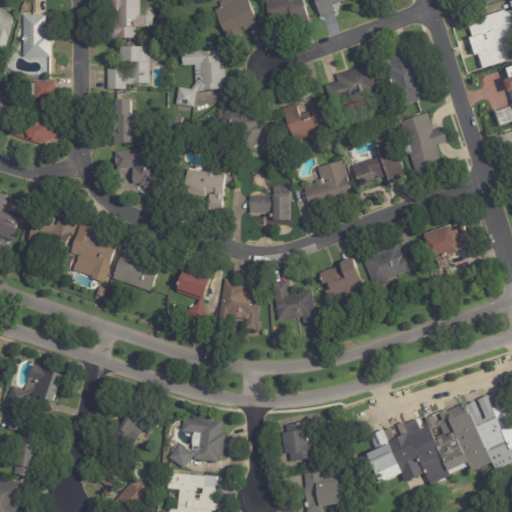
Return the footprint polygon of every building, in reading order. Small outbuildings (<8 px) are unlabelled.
[(144,16),(152,16),(152,28),(135,29),(135,40),(106,39),(107,22),(114,22),(114,12),(107,12),(107,0),(139,0),(139,16),(144,16)] [(257,26),(226,39),(214,10),(236,0),(247,0),(258,25),(257,26)] [(308,24),(296,27),(295,22),(272,27),(266,0),(304,0),(310,24),(308,24)] [(353,0),(334,6),(337,13),(321,18),(314,0),(353,0)] [(496,0),(463,11),(459,0),(496,0)] [(511,25),(508,27),(511,39),(511,60),(482,70),(477,55),(473,56),(468,39),(471,38),(466,23),(503,11),(503,14),(511,11),(508,3),(511,1),(511,25)] [(0,9),(8,12),(7,15),(14,17),(3,53),(0,52),(0,9)] [(50,57),(50,59),(22,58),(22,16),(46,16),(46,36),(50,36),(50,57)] [(149,61),(149,85),(134,85),(134,86),(125,86),(125,91),(106,91),(106,71),(125,71),(125,75),(129,75),(129,64),(118,64),(118,48),(154,49),(154,61),(149,61)] [(407,49),(411,60),(413,59),(421,84),(424,83),(428,97),(399,107),(387,67),(390,66),(387,55),(407,48),(407,49)] [(220,63),(220,71),(225,71),(225,84),(221,85),(222,91),(202,92),(202,93),(198,93),(198,92),(196,94),(194,108),(176,106),(178,88),(191,90),(195,85),(198,84),(198,83),(201,83),(201,66),(183,67),(182,53),(200,52),(200,53),(220,52),(220,63)] [(376,95),(343,104),(342,100),(330,104),(324,87),(337,83),(335,76),(368,66),(376,94),(376,95)] [(511,122),(503,126),(498,111),(511,107),(511,92),(509,93),(505,81),(511,79),(508,69),(511,67),(511,122)] [(55,138),(55,139),(41,146),(10,136),(14,124),(24,127),(24,130),(41,122),(41,100),(34,100),(34,83),(55,82),(55,138)] [(0,120),(0,96),(11,100),(4,122),(0,120)] [(116,113),(116,101),(131,101),(131,116),(137,116),(137,123),(138,123),(138,135),(136,135),(136,144),(115,144),(115,136),(111,136),(111,121),(117,121),(117,116),(116,116),(116,113)] [(282,110),(292,106),(298,122),(310,118),(306,106),(319,101),(330,129),(294,143),(282,110)] [(251,110),(257,112),(255,116),(262,120),(259,127),(262,129),(251,153),(237,146),(242,136),(218,125),(228,104),(236,108),(238,104),(251,110)] [(429,123),(432,132),(442,129),(444,134),(445,133),(447,139),(445,139),(447,143),(435,147),(438,155),(437,156),(441,167),(416,175),(409,155),(405,156),(402,145),(406,143),(399,123),(427,115),(429,123)] [(388,143),(391,142),(404,180),(385,186),(384,182),(385,182),(383,178),(377,180),(376,177),(372,178),(374,183),(358,189),(351,168),(371,160),(371,161),(378,159),(376,152),(373,153),(371,149),(378,147),(376,140),(386,137),(388,143)] [(155,191),(149,191),(149,189),(142,190),(142,187),(139,188),(138,185),(132,185),(130,174),(132,174),(131,169),(116,171),(115,166),(114,166),(113,159),(115,159),(114,153),(134,151),(133,150),(153,147),(159,190),(155,191)] [(309,208),(303,188),(315,185),(314,182),(320,181),(317,169),(341,162),(352,198),(309,210),(309,208)] [(210,166),(219,166),(219,174),(225,174),(222,213),(208,212),(209,196),(214,196),(215,194),(207,194),(207,200),(186,199),(187,172),(205,173),(206,166),(210,166)] [(271,216),(271,214),(249,214),(249,197),(272,197),(272,188),(290,188),(290,222),(271,222),(271,216)] [(0,195),(7,198),(2,214),(21,221),(12,243),(0,239),(0,195)] [(63,215),(77,220),(71,235),(70,234),(61,258),(29,246),(41,215),(55,220),(53,227),(56,228),(61,214),(63,215)] [(83,228),(96,232),(94,240),(117,248),(104,284),(91,280),(92,279),(74,272),(79,258),(71,255),(80,227),(83,228)] [(462,229),(464,234),(462,235),(467,248),(455,252),(456,254),(445,258),(448,267),(438,271),(435,262),(431,264),(421,238),(446,229),(448,233),(458,230),(458,229),(461,228),(462,229)] [(401,256),(414,251),(420,267),(387,281),(388,284),(374,290),(361,259),(373,254),(374,255),(385,251),(384,249),(396,244),(401,256)] [(127,247),(141,252),(138,260),(160,267),(151,294),(113,281),(125,247),(127,247)] [(353,260),(354,260),(365,289),(332,302),(321,274),(323,273),(330,269),(331,271),(337,268),(339,273),(342,272),(340,265),(341,264),(341,263),(351,259),(351,261),(353,260)] [(204,297),(201,305),(209,319),(193,327),(186,313),(197,307),(198,302),(176,294),(177,293),(175,292),(183,271),(193,274),(192,275),(201,278),(202,277),(210,280),(204,297)] [(227,282),(244,284),(243,293),(263,296),(256,333),(246,331),(247,322),(231,319),(229,329),(218,327),(225,281),(227,282)] [(290,295),(312,292),(316,323),(303,325),(303,319),(279,322),(274,285),(288,283),(290,295)] [(41,368),(33,366),(36,359),(44,361),(41,368)] [(40,370),(62,378),(50,411),(24,401),(20,410),(7,405),(13,389),(25,394),(35,368),(40,370)] [(511,471),(498,478),(494,469),(473,479),(470,470),(451,478),(453,482),(433,491),(428,480),(407,489),(403,481),(371,495),(359,466),(379,457),(372,441),(385,436),(386,437),(393,434),(398,445),(404,442),(399,431),(406,428),(407,431),(419,425),(423,435),(431,432),(428,425),(436,422),(439,429),(445,426),(442,418),(449,415),(450,418),(469,409),(470,411),(478,407),(483,419),(486,418),(481,406),(491,401),(491,402),(508,395),(509,397),(511,395),(511,471)] [(118,429),(122,422),(119,420),(129,403),(159,420),(151,434),(143,429),(130,452),(111,441),(118,429)] [(23,423),(21,436),(8,433),(11,418),(24,421),(23,423)] [(223,444),(222,459),(217,458),(216,464),(193,461),(193,458),(192,458),(183,471),(168,460),(179,445),(190,453),(194,453),(194,452),(198,453),(200,435),(182,433),(183,420),(221,424),(220,436),(224,436),(223,444)] [(311,459),(311,461),(290,463),(289,457),(283,457),(281,436),(306,433),(308,454),(311,453),(311,459)] [(37,450),(33,473),(31,472),(30,479),(12,476),(13,470),(12,469),(17,440),(38,443),(37,450)] [(100,482),(98,479),(107,471),(117,482),(107,490),(100,482)] [(205,477),(207,477),(206,488),(216,489),(215,505),(217,505),(216,511),(172,511),(172,510),(180,511),(182,490),(170,489),(171,474),(205,477)] [(305,511),(305,502),(301,502),(300,491),(305,490),(304,476),(323,474),(324,485),(337,484),(337,477),(352,476),(353,496),(338,497),(338,508),(322,509),(322,511),(305,511)] [(145,488),(150,493),(133,511),(118,511),(112,506),(135,480),(145,488)] [(22,487),(19,509),(17,509),(16,511),(0,511),(0,482),(6,484),(7,482),(23,485),(22,487)]
